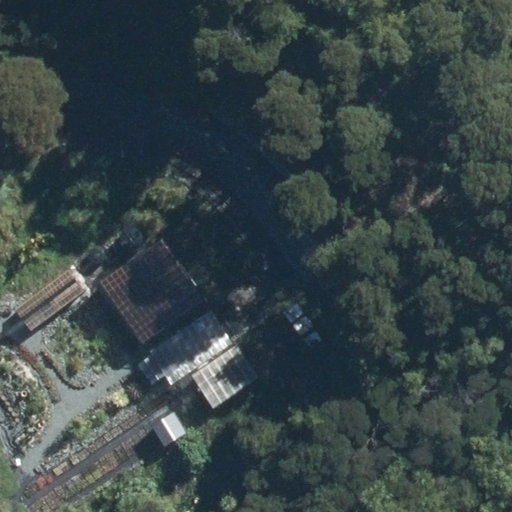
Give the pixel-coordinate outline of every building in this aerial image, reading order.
[(63,336),(39,315),(26,330),(49,351),(63,336)] [(69,341),(31,371),(66,415),(104,385),(69,341)] [(153,363),(124,389),(183,455),(212,430),(153,363)] [(130,442),(101,407),(77,428),(106,463),(130,442)] [(52,511),(65,501),(44,476),(0,511),(52,511)]
